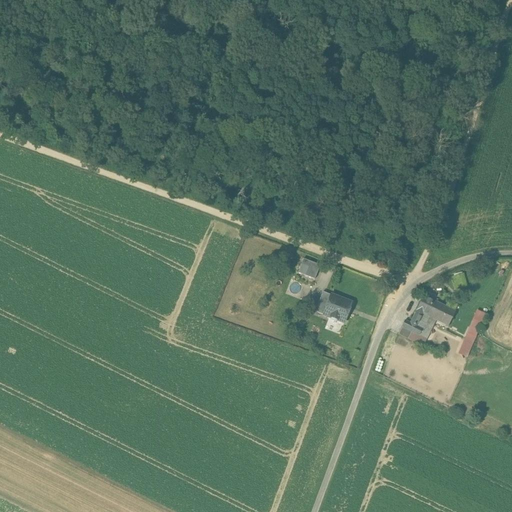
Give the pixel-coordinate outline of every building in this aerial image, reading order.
[(318,262),(307,258),(305,263),(316,267),(318,262)] [(316,267),(305,263),(302,272),(317,277),(320,269),(316,267)] [(351,304),(322,293),(315,312),(330,318),(331,320),(335,322),(337,321),(344,324),(351,304)] [(455,312),(423,296),(416,311),(410,323),(417,327),(423,314),(435,320),(448,327),(455,312)] [(475,309),(459,354),(468,358),(485,313),(475,309)] [(435,320),(423,314),(417,327),(422,329),(419,336),(426,340),(435,320)] [(410,323),(405,321),(401,328),(412,333),(419,336),(422,329),(417,327),(410,323)] [(412,333),(401,328),(398,335),(408,340),(412,333)]
